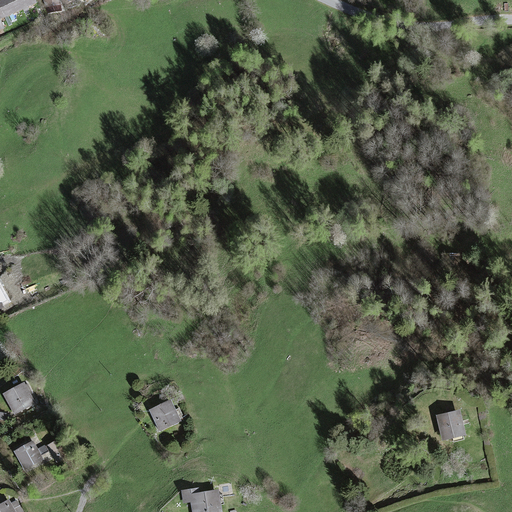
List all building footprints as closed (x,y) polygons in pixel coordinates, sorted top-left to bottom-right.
[(0,35),(7,32),(3,24),(41,6),(37,0),(2,0),(0,1),(0,35)] [(26,385),(3,397),(13,418),(36,406),(26,385)] [(171,401),(147,411),(157,432),(180,422),(171,401)] [(462,414),(439,419),(445,444),(467,440),(462,414)] [(59,442),(49,448),(58,463),(68,457),(59,442)] [(33,443),(13,453),(23,473),(43,463),(33,443)] [(197,489),(181,491),(183,504),(191,503),(192,511),(225,511),(222,489),(198,493),(197,489)] [(13,511),(8,501),(0,505),(0,511),(13,511)]
